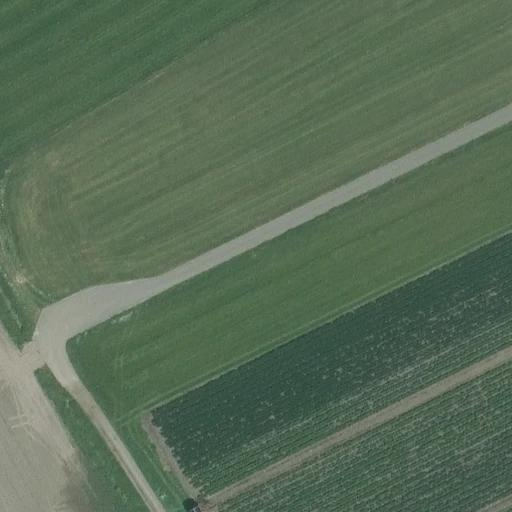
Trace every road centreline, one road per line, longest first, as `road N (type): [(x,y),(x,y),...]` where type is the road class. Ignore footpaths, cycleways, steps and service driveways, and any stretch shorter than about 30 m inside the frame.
road 1 (track): [(49,340),(511,111)]
road 2 (track): [(49,340),(156,511)]
